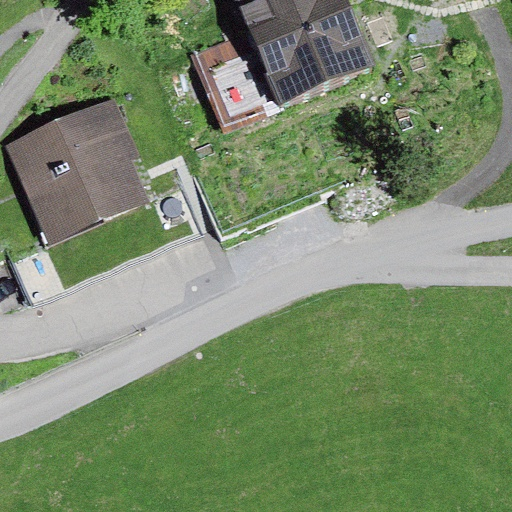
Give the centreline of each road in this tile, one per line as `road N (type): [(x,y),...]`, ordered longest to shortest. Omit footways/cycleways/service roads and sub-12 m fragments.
road 1 (unclassified): [(0,420),(349,260)]
road 2 (unclassified): [(349,260),(511,221)]
road 3 (unclassified): [(349,260),(425,272),(511,271)]
